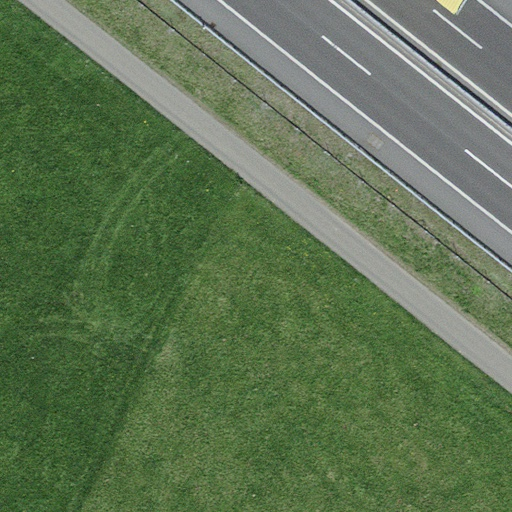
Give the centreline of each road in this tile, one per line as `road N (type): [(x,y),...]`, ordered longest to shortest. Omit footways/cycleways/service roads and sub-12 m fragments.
road 1 (unclassified): [(44,0),(511,374)]
road 2 (motorway): [(277,0),(511,185)]
road 3 (motorway): [(511,74),(417,0)]
